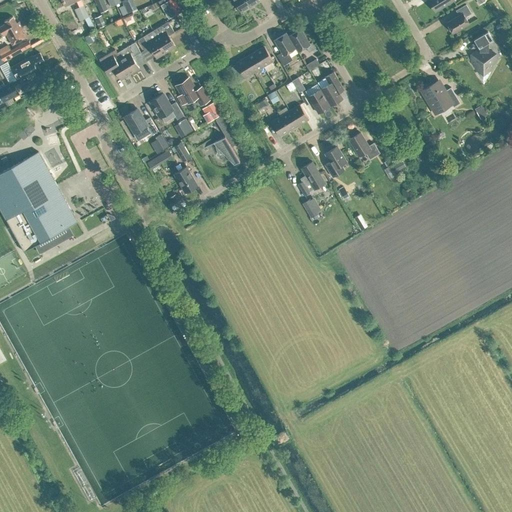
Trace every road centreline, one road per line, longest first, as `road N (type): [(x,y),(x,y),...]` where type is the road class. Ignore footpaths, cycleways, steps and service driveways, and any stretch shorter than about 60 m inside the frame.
road 1 (residential): [(133,200),(106,150),(108,127),(39,0)]
road 2 (residential): [(200,199),(361,101)]
road 3 (residential): [(361,101),(426,55),(395,0)]
road 4 (residential): [(121,98),(228,35)]
